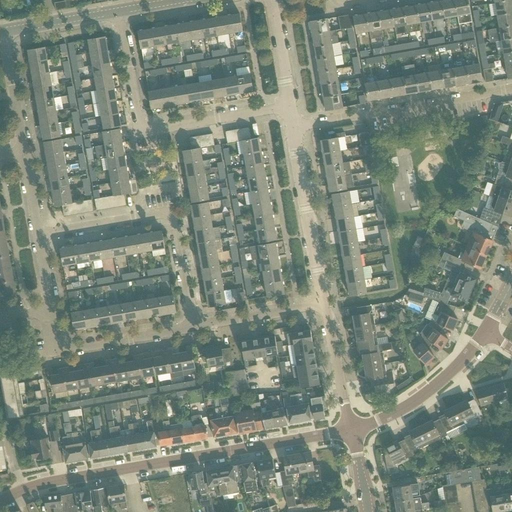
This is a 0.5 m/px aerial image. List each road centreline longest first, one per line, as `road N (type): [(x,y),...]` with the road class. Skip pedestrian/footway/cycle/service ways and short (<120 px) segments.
road 1 (tertiary): [(0,500),(46,484),(351,429)]
road 2 (residential): [(290,106),(154,131),(144,126),(118,13)]
road 3 (residential): [(196,325),(178,227),(168,215),(39,238)]
road 4 (residential): [(295,129),(511,93)]
road 5 (residential): [(326,299),(295,129)]
road 6 (residential): [(196,325),(62,348),(52,317)]
road 7 (tertiary): [(351,429),(417,398),(484,331)]
road 8 (residential): [(326,299),(196,325)]
road 9 (residential): [(351,429),(326,299)]
